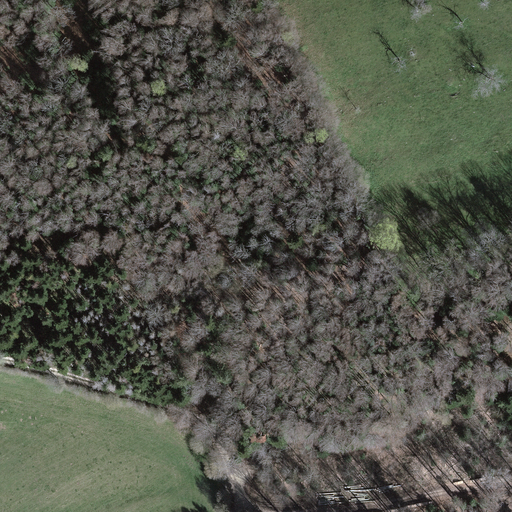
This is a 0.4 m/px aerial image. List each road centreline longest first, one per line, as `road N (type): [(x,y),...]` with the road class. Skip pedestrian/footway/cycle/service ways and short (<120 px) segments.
road 1 (track): [(321,511),(511,486)]
road 2 (track): [(167,403),(0,358)]
